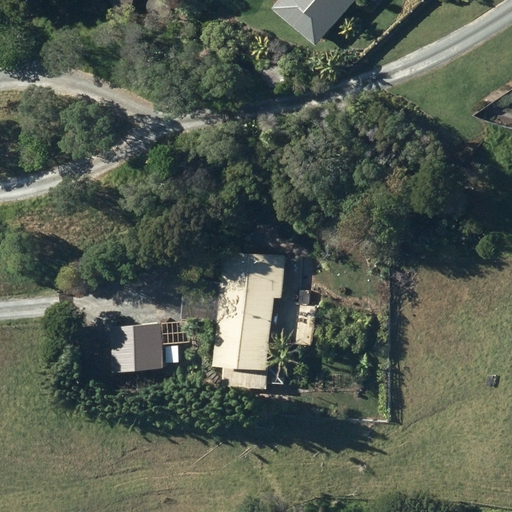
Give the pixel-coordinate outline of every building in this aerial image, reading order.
[(290,0),(282,10),(323,47),(365,0),(290,0)] [(220,324),(227,324),(226,368),(231,369),(231,388),(274,390),(275,372),(277,373),(277,384),(291,385),(291,359),(281,359),(283,299),(289,299),(291,257),(242,255),(241,289),(232,289),(232,297),(221,297),(220,324)] [(167,324),(119,328),(123,374),(171,370),(167,324)] [(355,329),(344,335),(348,344),(359,338),(355,329)] [(173,355),(174,368),(184,367),(182,354),(173,355)]
